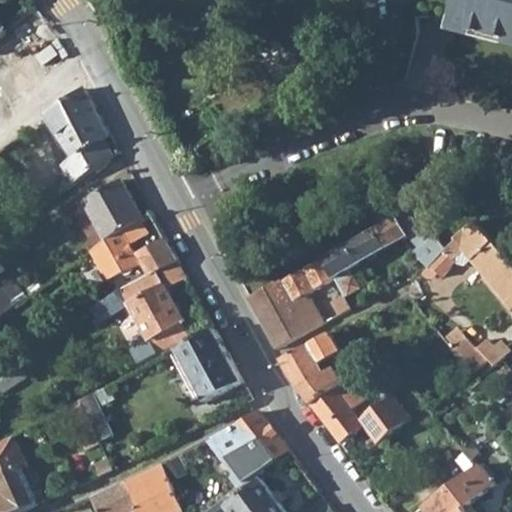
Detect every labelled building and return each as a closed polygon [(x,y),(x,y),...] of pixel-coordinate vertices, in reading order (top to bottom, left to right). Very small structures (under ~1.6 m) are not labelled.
[(511,0),(458,0),(452,26),(511,40),(511,0)] [(67,166),(79,182),(115,157),(106,139),(112,135),(88,89),(48,117),(76,159),(67,166)] [(9,146),(0,151),(0,176),(7,172),(12,178),(24,169),(9,146)] [(86,243),(92,253),(93,252),(124,232),(145,219),(124,179),(75,209),(91,238),(86,243)] [(353,270),(411,237),(419,247),(413,252),(427,268),(447,249),(435,235),(426,223),(416,209),(326,260),(337,279),(347,298),(363,288),(353,270)] [(438,278),(455,264),(452,261),(464,253),(471,262),(506,304),(511,298),(511,265),(478,223),(447,249),(427,268),(421,275),(425,276),(429,276),(432,275),(434,273),(438,278)] [(93,252),(110,283),(142,265),(137,256),(140,255),(138,251),(136,253),(124,232),(93,252)] [(142,272),(146,278),(179,261),(168,240),(141,256),(144,263),(147,269),(142,272)] [(463,267),(471,262),(464,253),(452,261),(455,264),(463,267)] [(250,298),(278,348),(325,323),(316,307),(312,310),(305,296),(327,285),(339,307),(334,309),(338,316),(353,308),(347,298),(337,279),(326,260),(286,281),(285,278),(250,298)] [(124,290),(158,354),(190,337),(183,323),(186,321),(168,287),(188,277),(179,261),(146,278),(124,290)] [(0,317),(13,308),(0,291),(0,317)] [(295,382),(312,404),(348,379),(352,375),(349,369),(337,375),(335,371),(347,364),(338,347),(370,327),(364,317),(283,360),(295,382)] [(445,340),(452,348),(468,335),(460,327),(445,340)] [(178,350),(206,403),(244,382),(216,330),(178,350)] [(356,356),(360,362),(382,347),(374,334),(357,344),(362,352),(356,356)] [(452,348),(474,374),(490,360),(479,347),(468,335),(452,348)] [(490,360),(495,365),(505,356),(495,346),(488,338),(479,347),(490,360)] [(502,340),(495,346),(505,356),(511,351),(502,340)] [(352,375),(348,379),(355,387),(370,376),(363,367),(352,375)] [(365,402),(355,387),(348,379),(312,404),(342,445),(365,427),(378,445),(412,420),(393,397),(361,422),(353,411),(365,402)] [(83,401),(100,441),(114,434),(102,408),(116,400),(110,386),(83,401)] [(88,450),(102,443),(100,441),(83,401),(75,405),(73,406),(82,427),(78,429),(88,450)] [(246,482),(291,451),(262,412),(209,440),(215,448),(233,472),(228,475),(238,488),(239,487),(246,482)] [(511,470),(508,473),(511,477),(511,435),(509,431),(497,440),(511,459),(511,470)] [(0,511),(20,511),(38,505),(21,469),(28,466),(15,437),(0,445),(0,511)] [(464,451),(476,464),(478,460),(476,457),(481,454),(473,444),(464,451)] [(162,465),(169,479),(188,469),(181,454),(162,465)] [(95,466),(100,476),(114,470),(109,459),(95,466)] [(135,511),(138,511),(137,511),(182,511),(183,511),(169,479),(162,465),(96,495),(102,511),(135,511)] [(481,466),(422,511),(468,511),(466,510),(496,484),(481,466)] [(229,511),(230,511),(288,511),(264,479),(260,482),(258,477),(241,490),(239,487),(238,488),(225,498),(207,511),(229,511)]
